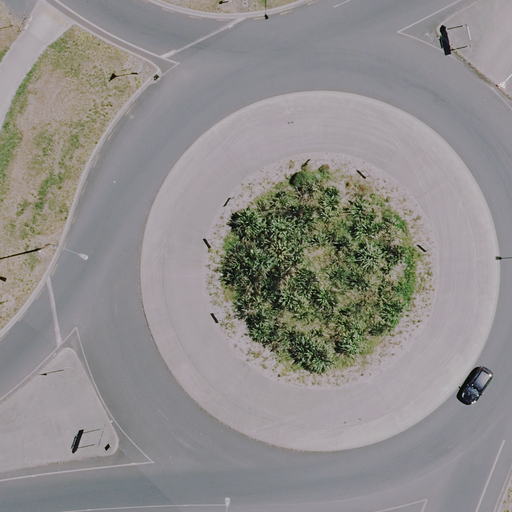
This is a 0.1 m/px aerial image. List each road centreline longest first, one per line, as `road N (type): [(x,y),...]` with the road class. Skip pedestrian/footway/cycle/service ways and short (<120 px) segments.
road 1 (primary): [(236,475),(174,438),(128,383),(100,317),(96,245)]
road 2 (primary): [(487,417),(434,460),(371,485),(303,491),(236,475)]
road 3 (primary): [(285,47),(354,47),(421,68),(477,108),(511,154)]
road 4 (primary): [(96,245),(110,186),(140,134),(182,91),(235,61)]
road 5 (primary): [(236,475),(102,479),(0,500)]
road 6 (primary): [(0,360),(30,335),(96,245)]
road 7 (motorway): [(111,0),(235,61)]
road 8 (primary): [(285,47),(414,0)]
